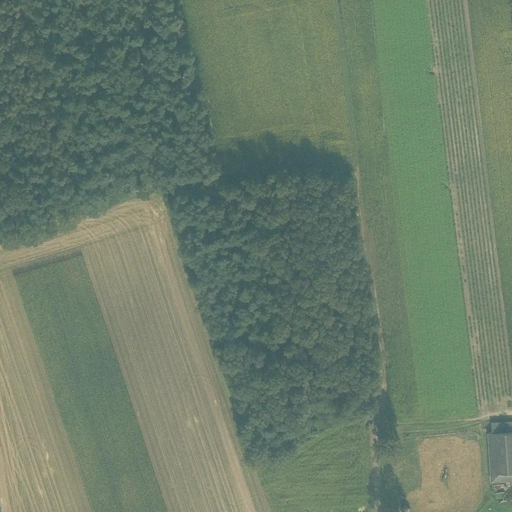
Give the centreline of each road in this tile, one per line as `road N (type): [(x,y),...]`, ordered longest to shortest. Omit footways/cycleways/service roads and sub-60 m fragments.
road 1 (track): [(0,233),(226,171),(344,167),(356,159),(337,0)]
road 2 (track): [(83,209),(36,0)]
road 3 (track): [(129,117),(98,0)]
